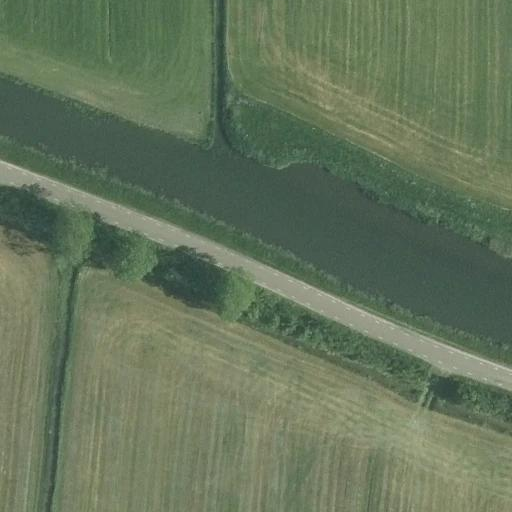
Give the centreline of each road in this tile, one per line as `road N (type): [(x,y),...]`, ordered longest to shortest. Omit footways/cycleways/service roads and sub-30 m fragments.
road 1 (tertiary): [(0,176),(511,385)]
road 2 (track): [(267,123),(511,213)]
